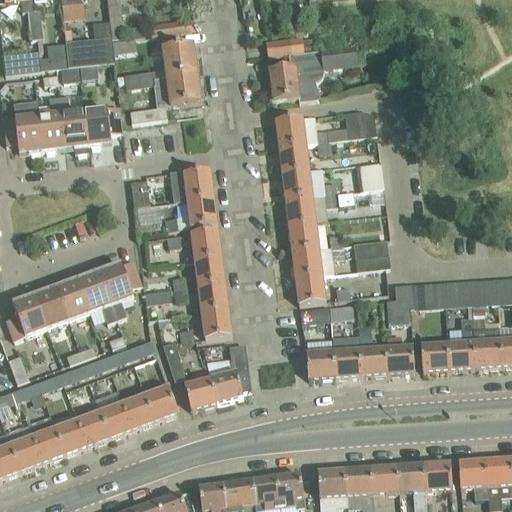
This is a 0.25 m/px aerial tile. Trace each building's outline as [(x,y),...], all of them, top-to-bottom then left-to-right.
[(33,5),(32,0),(4,0),(6,8),(21,6),(23,18),(29,17),(29,16),(34,15),(33,5)] [(60,0),(61,2),(62,1),(63,11),(85,8),(87,5),(86,0),(60,0)] [(108,3),(112,43),(113,44),(125,42),(120,2),(108,3)] [(40,14),(34,15),(29,16),(29,17),(30,30),(36,30),(36,27),(42,27),(40,14)] [(152,41),(172,39),(192,36),(191,25),(151,30),(152,41)] [(43,43),(42,27),(36,27),(36,30),(30,30),(31,44),(43,43)] [(305,55),(303,42),(267,46),(269,60),(305,55)] [(115,68),(113,44),(112,43),(66,47),(68,62),(69,73),(115,68)] [(198,78),(194,49),(163,53),(167,82),(198,78)] [(321,84),(322,82),(324,78),(324,73),(358,68),(365,67),(363,51),(356,52),(356,50),(288,59),(290,72),(269,75),(274,107),(299,103),(299,107),(315,105),(321,104),(316,87),(317,86),(319,86),(320,85),(321,84)] [(41,76),(40,65),(39,57),(4,61),(5,79),(41,76)] [(69,73),(68,62),(40,65),(41,76),(69,73)] [(62,75),(63,88),(81,86),(79,73),(62,75)] [(155,90),(154,84),(154,78),(139,80),(140,86),(142,85),(143,91),(155,90)] [(202,107),(198,78),(167,82),(154,84),(155,90),(158,113),(166,112),(167,112),(171,112),(202,107)] [(140,86),(139,80),(126,82),(127,93),(143,91),(142,85),(140,86)] [(59,90),(58,81),(43,82),(44,92),(59,90)] [(89,152),(84,116),(72,118),(71,102),(60,103),(62,119),(66,152),(74,151),(75,154),(89,152)] [(66,152),(62,119),(60,103),(50,104),(51,120),(39,121),(43,157),(57,156),(57,153),(66,152)] [(43,157),(39,121),(37,106),(14,109),(16,124),(4,126),(6,151),(19,150),(20,157),(29,156),(29,159),(43,157)] [(158,113),(131,117),(133,129),(169,125),(167,112),(166,112),(158,113)] [(111,140),(123,138),(120,113),(108,114),(84,116),(89,152),(102,151),(102,148),(112,147),(111,140)] [(362,116),(345,118),(348,144),(377,141),(374,121),(367,117),(362,116)] [(306,149),(303,123),(276,126),(280,153),(306,149)] [(317,137),(318,149),(331,148),(329,136),(317,137)] [(336,160),(348,158),(346,147),(334,148),(336,160)] [(332,159),(331,148),(318,149),(320,161),(332,159)] [(310,176),(306,149),(280,153),(283,179),(310,176)] [(384,193),(381,167),(358,170),(360,184),(349,185),(350,197),(384,193)] [(214,203),(211,175),(184,179),(187,206),(214,203)] [(313,202),(310,176),(283,179),(286,205),(313,202)] [(131,188),(135,213),(150,211),(147,186),(131,188)] [(323,189),(325,201),(337,200),(336,188),(323,189)] [(353,199),(338,201),(339,211),(354,209),(353,199)] [(339,212),(337,200),(325,201),(326,213),(339,212)] [(316,228),(313,202),(286,205),(290,232),(316,228)] [(217,230),(214,203),(187,206),(191,234),(217,230)] [(166,224),(167,237),(180,235),(178,223),(166,224)] [(319,255),(316,228),(290,232),(293,258),(319,255)] [(222,262),(218,236),(192,239),(196,266),(222,262)] [(344,251),(343,240),(330,241),(331,253),(344,251)] [(180,241),(168,242),(170,255),(182,253),(180,241)] [(346,263),(344,251),(331,253),(333,265),(346,263)] [(323,281),(319,255),(293,258),(296,284),(323,281)] [(357,263),(359,277),(389,274),(388,260),(357,263)] [(225,288),(222,262),(196,266),(199,292),(225,288)] [(109,276),(100,279),(117,326),(127,322),(121,307),(134,303),(131,295),(143,291),(134,267),(122,271),(122,269),(108,274),(109,276)] [(117,326),(100,279),(92,282),(91,280),(78,285),(91,319),(103,314),(108,329),(117,326)] [(326,307),(323,281),(296,284),(299,311),(326,307)] [(173,283),(174,295),(187,293),(186,282),(173,283)] [(508,307),(507,284),(496,285),(498,308),(508,307)] [(91,319),(78,285),(65,289),(66,292),(58,295),(69,326),(91,319)] [(487,309),(486,285),(475,286),(477,309),(484,309),(487,309)] [(498,308),(496,285),(486,285),(487,309),(498,308)] [(477,309),(475,286),(465,287),(467,310),(472,310),(477,309)] [(456,311),(455,287),(444,288),(446,311),(456,311)] [(467,310),(465,287),(455,287),(456,311),(467,310)] [(229,315),(225,288),(199,292),(203,318),(229,315)] [(446,311),(444,288),(434,289),(435,312),(446,311)] [(435,312),(434,289),(423,290),(425,313),(435,312)] [(414,313),(413,290),(395,291),(396,306),(387,306),(388,329),(412,328),(411,314),(414,313)] [(425,313),(423,290),(413,290),(414,313),(425,313)] [(337,294),(338,306),(351,305),(349,292),(337,294)] [(188,305),(187,293),(174,295),(175,307),(188,305)] [(69,326),(58,295),(49,298),(48,296),(35,300),(48,334),(69,326)] [(170,296),(144,298),(145,310),(171,308),(170,296)] [(48,334),(35,300),(22,305),(23,308),(14,311),(18,323),(6,327),(13,347),(48,334)] [(486,325),(484,309),(477,309),(472,310),(473,326),(486,325)] [(353,310),(330,313),(332,327),(355,324),(353,310)] [(332,327),(330,313),(300,317),(303,329),(314,327),(314,329),(332,327)] [(232,341),(229,315),(203,318),(206,345),(232,341)] [(486,325),(473,326),(474,347),(476,374),(503,372),(501,345),(500,334),(486,335),(486,325)] [(474,347),(473,326),(462,327),(463,347),(448,348),(450,376),(476,374),(474,347)] [(358,330),(359,343),(370,342),(370,329),(358,330)] [(179,336),(180,347),(193,347),(193,335),(179,336)] [(110,346),(113,354),(126,349),(123,341),(110,346)] [(370,342),(359,343),(359,355),(371,354),(370,342)] [(361,382),(359,355),(359,343),(333,344),(334,357),(336,383),(361,382)] [(511,371),(511,344),(501,345),(503,372),(511,371)] [(152,346),(140,351),(144,361),(155,356),(152,346)] [(450,376),(448,348),(421,350),(423,378),(450,376)] [(166,350),(175,387),(186,384),(177,349),(166,350)] [(144,361),(140,351),(129,355),(133,365),(144,361)] [(415,378),(414,358),(413,351),(387,353),(389,380),(415,378)] [(94,352),(80,357),(83,365),(97,360),(94,352)] [(242,397),(252,395),(246,353),(234,352),(230,352),(233,378),(211,383),(218,409),(244,402),(242,397)] [(389,380),(387,353),(371,354),(359,355),(361,382),(389,380)] [(133,365),(129,355),(118,359),(121,369),(133,365)] [(83,365),(80,357),(67,362),(70,370),(83,365)] [(336,383),(334,357),(307,359),(309,385),(336,383)] [(121,369),(118,359),(106,363),(110,373),(121,369)] [(21,361),(9,366),(18,390),(30,385),(21,361)] [(110,373),(106,363),(95,367),(99,377),(110,373)] [(99,377),(95,367),(84,372),(87,381),(99,377)] [(87,381),(84,372),(73,376),(76,386),(87,381)] [(76,386),(73,376),(61,380),(65,390),(76,386)] [(65,390),(61,380),(50,384),(54,394),(65,390)] [(218,409),(211,383),(185,390),(192,416),(218,409)] [(54,394),(50,384),(39,388),(42,398),(54,394)] [(42,398),(39,388),(27,392),(31,402),(42,398)] [(178,420),(171,401),(167,389),(144,398),(156,428),(178,420)] [(31,402),(27,392),(16,397),(20,407),(31,402)] [(20,407),(16,397),(5,401),(8,411),(20,407)] [(156,428),(144,398),(122,406),(133,436),(156,428)] [(0,413),(8,411),(5,401),(0,402),(0,413)] [(133,436),(122,406),(99,415),(110,445),(133,436)] [(110,445),(99,415),(77,423),(88,453),(110,445)] [(51,422),(28,430),(32,440),(54,431),(51,422)] [(88,453),(77,423),(54,431),(65,461),(88,453)] [(43,470),(32,440),(28,430),(6,438),(9,448),(20,478),(43,470)] [(65,461),(54,431),(32,440),(43,470),(65,461)] [(0,485),(20,478),(9,448),(6,438),(0,440),(0,485)] [(511,502),(511,463),(486,466),(489,511),(501,511),(501,504),(511,502)] [(489,511),(486,466),(459,467),(461,494),(476,493),(477,511),(489,511)] [(453,495),(451,468),(425,470),(426,497),(453,495)] [(427,511),(426,497),(425,470),(398,472),(400,498),(414,497),(414,511),(427,511)] [(400,498),(398,472),(372,473),(373,500),(400,498)] [(374,511),(373,500),(372,473),(345,475),(347,502),(348,511),(374,511)] [(348,511),(347,502),(345,475),(319,477),(320,497),(320,511),(348,511)] [(305,511),(301,479),(276,482),(280,511),(288,511),(297,511),(296,511),(305,511)] [(280,511),(276,482),(250,486),(253,510),(264,509),(264,511),(280,511)] [(253,510),(250,486),(224,490),(227,511),(251,511),(252,510),(253,510)] [(227,511),(224,490),(199,493),(202,511),(227,511)] [(193,511),(189,497),(181,499),(180,498),(157,507),(158,511),(193,511)]
